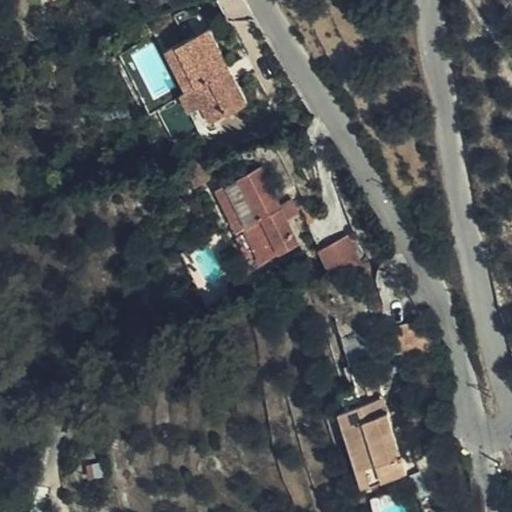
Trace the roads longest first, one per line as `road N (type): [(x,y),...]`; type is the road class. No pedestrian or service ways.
road 1 (residential): [(265,0),(443,286),(464,344),(467,421),(483,439)]
road 2 (residential): [(483,439),(503,433),(509,416),(431,0)]
